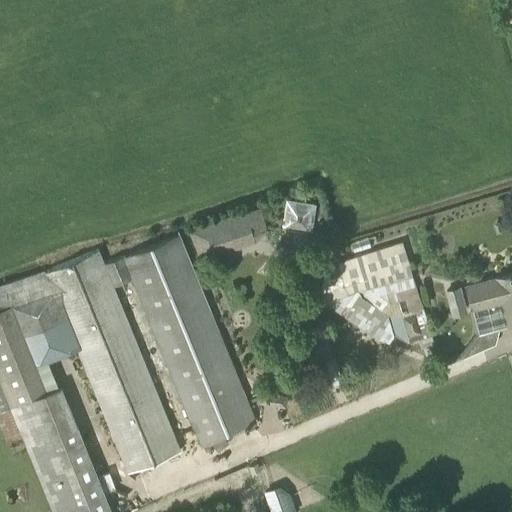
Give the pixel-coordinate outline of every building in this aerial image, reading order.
[(313,227),(313,200),(284,200),(284,226),(313,227)] [(202,262),(256,241),(268,230),(260,206),(189,231),(202,262)] [(253,419),(179,234),(126,255),(104,263),(100,251),(47,273),(0,288),(0,423),(6,439),(22,432),(53,511),(111,511),(90,458),(61,387),(59,388),(48,360),(78,348),(128,472),(180,450),(114,286),(134,277),(200,442),(253,419)] [(511,322),(511,272),(466,285),(472,307),(488,303),(486,298),(501,295),(508,323),(511,322)] [(468,313),(461,285),(446,289),(453,317),(468,313)] [(409,338),(423,333),(416,311),(402,316),(409,338)] [(313,365),(335,356),(324,331),(309,336),(304,345),(313,365)] [(297,511),(291,493),(282,487),(263,492),(270,511),(297,511)]
